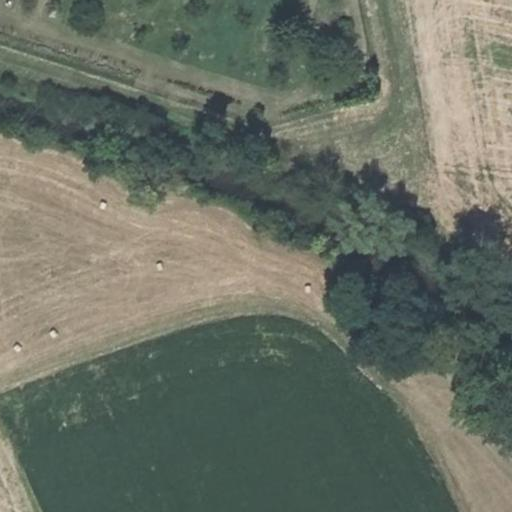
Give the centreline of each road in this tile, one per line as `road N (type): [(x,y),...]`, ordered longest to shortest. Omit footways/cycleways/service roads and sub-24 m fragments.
road 1 (track): [(466,511),(387,348),(280,307),(182,321),(0,390)]
road 2 (track): [(386,0),(405,108),(286,136),(0,54)]
